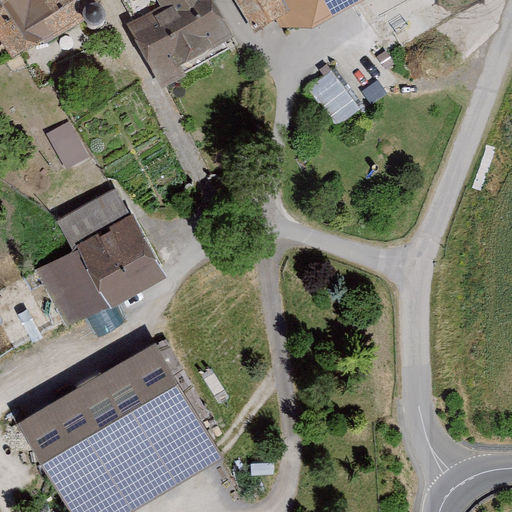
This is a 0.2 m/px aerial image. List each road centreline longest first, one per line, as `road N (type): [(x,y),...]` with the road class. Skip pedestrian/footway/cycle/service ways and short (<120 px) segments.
road 1 (unclassified): [(219,0),(286,92),(263,229),(418,274)]
road 2 (unclassified): [(511,25),(418,274)]
road 3 (unclassified): [(418,274),(418,401),(429,445),(456,486)]
